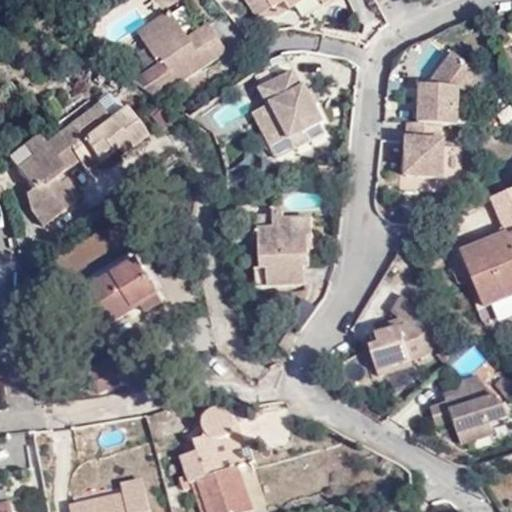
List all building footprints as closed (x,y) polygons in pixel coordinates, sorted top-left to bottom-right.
[(238,0),(211,0),(219,12),(238,0)] [(321,0),(326,7),(339,0),(265,0),(275,15),(288,9),(292,13),(315,0),(321,0)] [(172,15),(177,22),(184,32),(194,25),(182,8),(172,15)] [(171,12),(139,34),(160,65),(132,84),(157,98),(227,51),(209,24),(189,38),(184,32),(177,22),(172,15),(171,12)] [(457,93),(473,75),(452,60),(428,92),(428,99),(421,100),(420,128),(408,129),(407,181),(443,182),(444,147),(440,145),(440,130),(457,131),(457,93)] [(289,137),(290,139),(306,131),(323,122),(306,88),(303,90),(294,74),(263,90),(271,107),(273,106),(289,137)] [(481,81),(473,75),(457,93),(467,100),(481,81)] [(150,138),(139,122),(123,135),(113,120),(102,104),(50,145),(43,135),(24,148),(34,161),(21,171),(33,189),(28,197),(31,210),(47,228),(84,199),(69,180),(63,184),(59,178),(80,161),(91,174),(120,151),(126,156),(150,138)] [(255,115),(272,147),(289,137),(273,106),(271,107),(255,115)] [(123,135),(139,122),(130,109),(113,120),(123,135)] [(290,139),(295,149),(311,141),(306,131),(290,139)] [(272,218),(272,220),(272,234),(258,234),(260,272),(260,275),(266,276),(267,293),(275,291),(306,290),(304,272),(308,273),(308,257),(308,242),(313,242),(311,223),(284,225),(283,217),(272,218)] [(272,234),(272,220),(255,221),(255,234),(258,234),(272,234)] [(511,300),(511,225),(455,250),(483,313),(511,300)] [(147,318),(163,307),(137,267),(80,305),(102,336),(140,311),(147,318)] [(260,275),(260,272),(255,272),(255,294),(267,293),(266,276),(260,275)] [(430,356),(444,343),(408,309),(395,322),(408,334),(406,339),(381,345),(382,357),(377,358),(385,389),(404,384),(402,377),(439,365),(430,356)] [(451,350),(444,343),(430,356),(439,365),(451,350)] [(464,376),(487,356),(476,343),(453,363),(464,376)] [(302,349),(294,345),(285,358),(293,364),(302,349)] [(101,404),(129,398),(123,372),(95,378),(101,404)] [(482,390),(466,394),(463,406),(447,411),(445,417),(434,422),(440,439),(453,436),(460,449),(469,446),(474,453),(502,444),(499,439),(511,434),(511,426),(482,390)] [(222,442),(231,440),(235,420),(217,412),(205,417),(201,435),(189,439),(189,452),(174,455),(177,479),(188,480),(196,511),(239,511),(228,472),(222,442)] [(238,470),(231,440),(222,442),(228,472),(238,470)] [(115,511),(108,483),(84,488),(89,511),(115,511)] [(0,490),(0,510),(14,509),(11,489),(0,490)]
